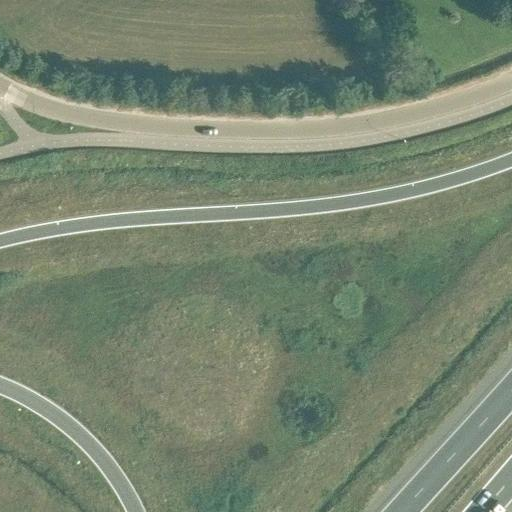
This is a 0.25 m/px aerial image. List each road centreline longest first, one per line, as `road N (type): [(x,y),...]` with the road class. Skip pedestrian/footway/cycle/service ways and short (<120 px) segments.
road 1 (unclassified): [(0,88),(76,118),(272,132),(407,117),(511,79)]
road 2 (motorway): [(511,166),(355,204),(94,224),(0,243)]
road 3 (motorway): [(0,386),(88,442),(133,511)]
road 4 (motorway): [(511,390),(403,511)]
